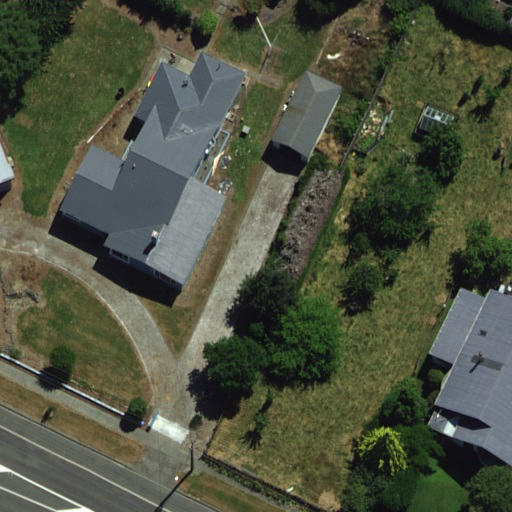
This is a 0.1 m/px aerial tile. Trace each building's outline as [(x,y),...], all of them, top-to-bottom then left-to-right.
[(438,0),(461,11),(466,0),(438,0)] [(511,0),(509,0),(491,37),(511,47),(511,0)] [(178,310),(225,210),(196,196),(249,84),(185,53),(132,166),(92,147),(55,226),(107,250),(97,272),(178,310)] [(345,95),(302,75),(266,152),(309,172),(345,95)] [(0,150),(0,208),(18,203),(0,150)] [(511,491),(511,270),(492,315),(455,299),(422,373),(447,384),(418,451),(511,491)]
